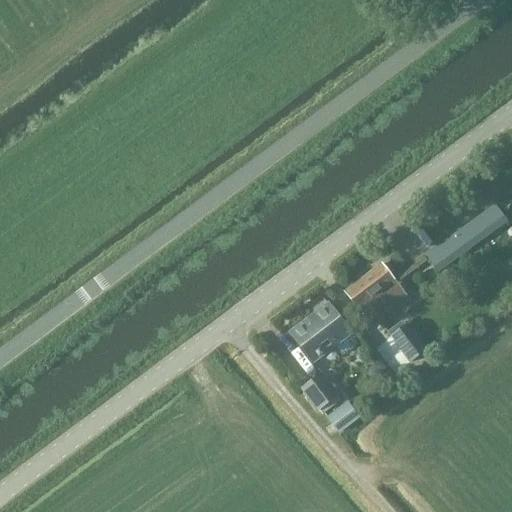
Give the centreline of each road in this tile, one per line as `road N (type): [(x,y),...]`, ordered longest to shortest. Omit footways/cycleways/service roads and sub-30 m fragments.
road 1 (tertiary): [(0,492),(511,112)]
road 2 (unclassified): [(0,359),(483,0)]
